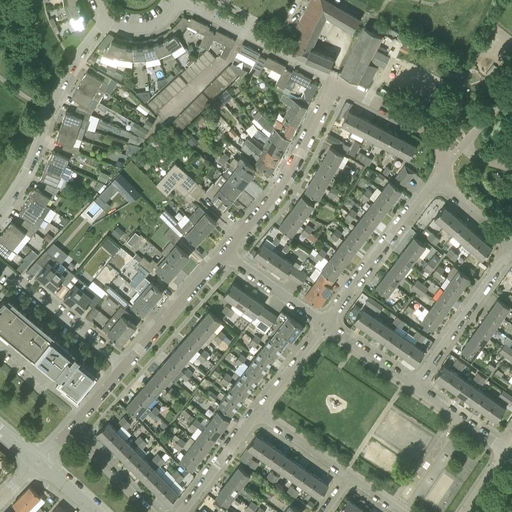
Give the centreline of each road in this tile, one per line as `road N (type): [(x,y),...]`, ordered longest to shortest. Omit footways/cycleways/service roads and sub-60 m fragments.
road 1 (residential): [(332,81),(181,0),(155,25),(105,22)]
road 2 (residential): [(0,208),(26,171),(62,84),(105,22)]
road 3 (residential): [(224,251),(278,190),(332,81)]
road 4 (residential): [(324,325),(434,180)]
road 5 (residential): [(413,386),(511,253)]
road 6 (residential): [(122,367),(0,265)]
road 7 (residential): [(122,367),(224,251)]
road 8 (residential): [(442,158),(428,131),(332,81)]
road 9 (residential): [(182,511),(259,413)]
road 10 (residential): [(324,325),(224,251)]
